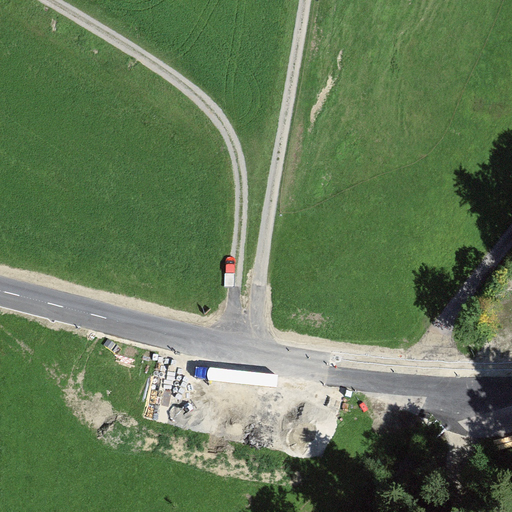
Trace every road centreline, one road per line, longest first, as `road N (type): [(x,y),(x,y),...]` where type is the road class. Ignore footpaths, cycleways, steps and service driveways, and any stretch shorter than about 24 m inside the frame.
road 1 (tertiary): [(0,291),(257,354),(443,378),(511,378)]
road 2 (track): [(231,348),(244,185),(237,152),(200,98),(49,0)]
road 3 (track): [(257,354),(264,257),(305,0)]
road 4 (track): [(511,238),(434,342),(443,378)]
